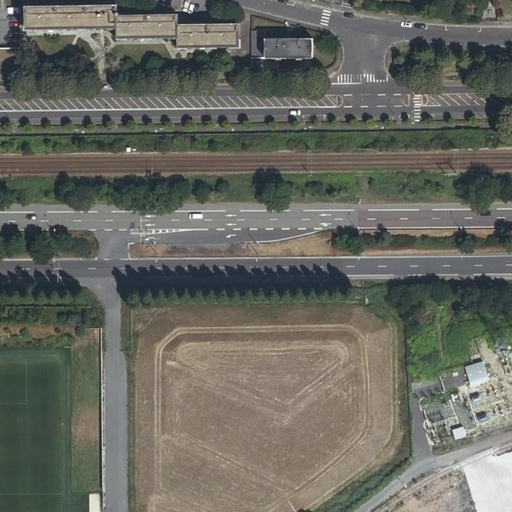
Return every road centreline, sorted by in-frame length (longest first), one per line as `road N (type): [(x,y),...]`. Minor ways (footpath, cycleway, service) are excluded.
road 1 (unknown): [(0,115),(511,112)]
road 2 (primary): [(112,266),(511,264)]
road 3 (tertiary): [(365,88),(0,94)]
road 4 (unclassified): [(112,266),(116,511)]
road 5 (primary): [(511,217),(295,219)]
road 6 (unclassified): [(295,219),(216,237),(110,239)]
road 7 (primary): [(295,219),(109,218)]
road 8 (residential): [(365,28),(511,35)]
road 9 (tertiary): [(511,87),(365,88)]
